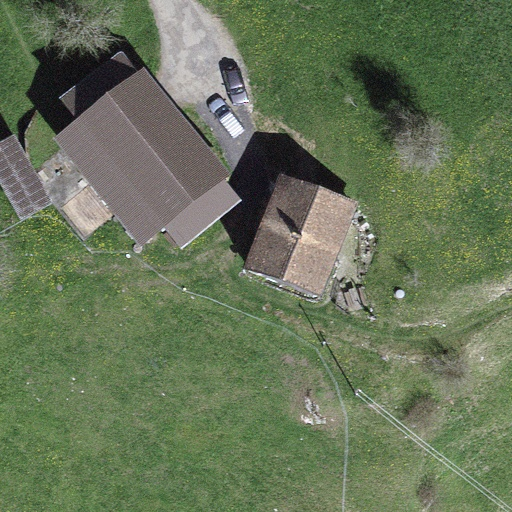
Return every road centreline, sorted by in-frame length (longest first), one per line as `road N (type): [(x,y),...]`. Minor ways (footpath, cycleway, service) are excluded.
road 1 (track): [(0,275),(140,271)]
road 2 (track): [(170,0),(245,115)]
